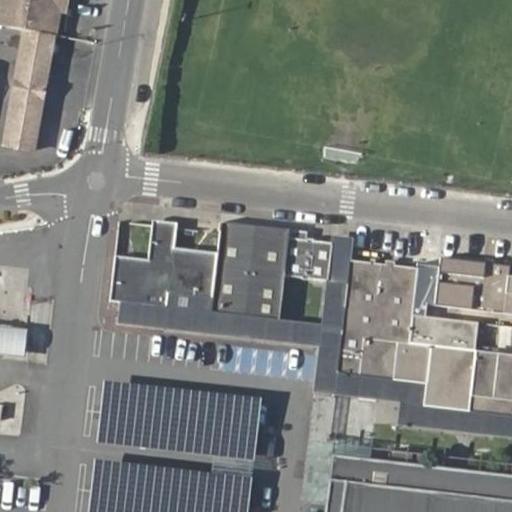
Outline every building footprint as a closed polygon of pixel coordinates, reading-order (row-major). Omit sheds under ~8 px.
[(0,0),(0,25),(22,29),(53,35),(58,9),(59,0),(0,0)] [(66,0),(59,0),(58,9),(64,11),(66,0)] [(32,149),(53,35),(22,29),(0,143),(32,149)] [(117,255),(112,300),(121,301),(166,306),(168,292),(213,297),(218,251),(176,246),(177,222),(152,220),(149,259),(117,255)] [(221,227),(218,251),(213,297),(212,310),(278,317),(283,275),(288,237),(289,229),(222,221),(221,227)] [(332,242),(327,280),(322,321),(333,322),(343,323),(350,260),(353,236),(343,235),(333,234),(332,242)] [(332,242),(288,237),(283,275),(327,280),(332,242)] [(510,265),(441,257),(436,304),(511,312),(511,275),(509,275),(510,265)] [(417,268),(350,260),(343,323),(336,371),(425,382),(425,405),(511,414),(511,353),(474,350),(478,320),(413,313),(417,268)] [(511,414),(425,405),(425,382),(336,371),(343,323),(333,322),(322,321),(278,317),(212,310),(213,297),(168,292),(166,306),(121,301),(120,310),(118,326),(319,349),(313,393),(322,395),(376,401),(400,405),(399,414),(398,424),(411,426),(511,436),(511,414)] [(30,330),(0,326),(0,357),(27,361),(28,349),(30,330)] [(511,350),(511,327),(504,326),(500,349),(511,350)] [(328,504),(334,455),(348,456),(348,445),(327,442),(312,441),(308,473),(304,501),(328,504)] [(348,456),(334,455),(328,504),(327,511),(511,511),(511,462),(510,463),(509,475),(425,465),(425,454),(408,451),(390,449),(389,460),(348,456)]
